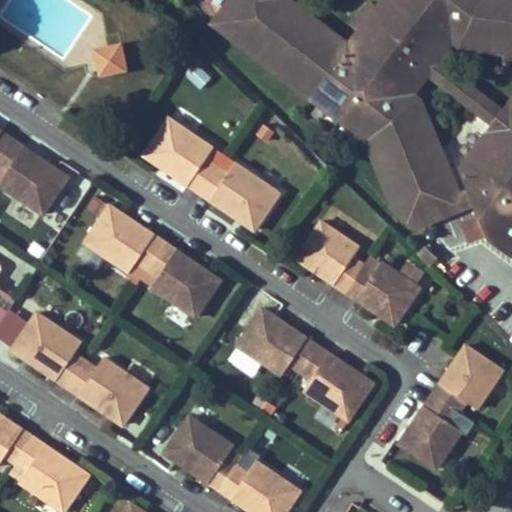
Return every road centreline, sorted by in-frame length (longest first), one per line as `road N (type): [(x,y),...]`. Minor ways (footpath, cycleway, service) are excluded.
road 1 (residential): [(347,467),(398,389),(391,363),(0,99)]
road 2 (residential): [(0,373),(202,511)]
